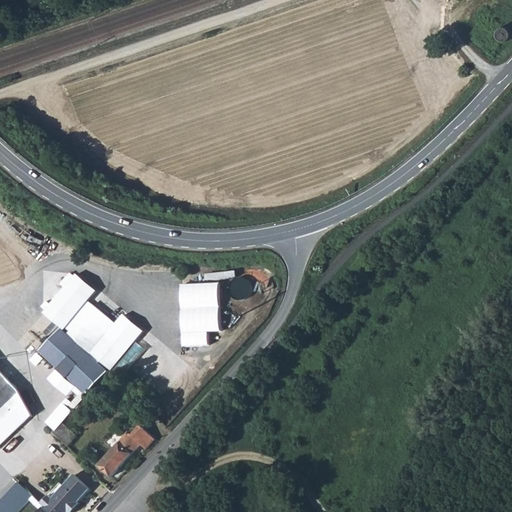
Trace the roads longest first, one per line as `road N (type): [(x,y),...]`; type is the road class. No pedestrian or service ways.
road 1 (unclassified): [(104,511),(282,315),(295,279),(295,228)]
road 2 (tertiary): [(295,228),(233,240),(130,229),(72,204),(0,149)]
road 3 (track): [(282,0),(0,95)]
road 4 (tertiary): [(511,69),(401,177),(339,214),(295,228)]
road 5 (track): [(116,498),(255,455),(279,464),(321,511)]
